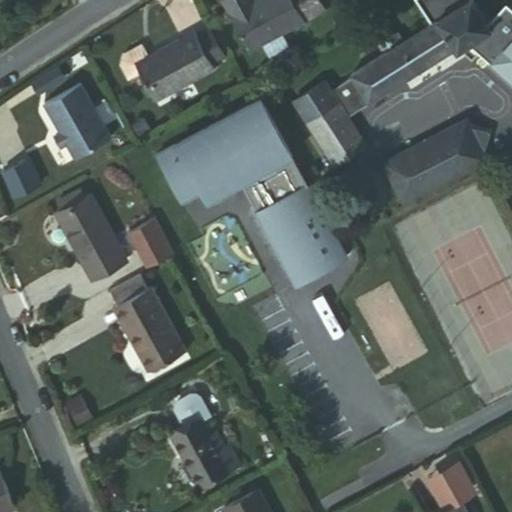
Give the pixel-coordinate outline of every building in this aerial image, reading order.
[(301,15),(320,3),(318,0),(258,0),(254,3),(247,7),(243,0),(227,0),(222,3),(249,52),(305,23),(301,15)] [(332,89),(326,80),(296,99),(336,163),(366,143),(348,114),(457,44),(460,48),(470,42),(511,82),(511,4),(510,3),(490,22),(476,0),(436,0),(425,7),(434,21),(352,73),(354,75),(332,89)] [(325,13),(320,3),(301,15),(305,23),(325,13)] [(395,41),(381,19),(368,28),(382,49),(395,41)] [(168,101),(225,69),(222,63),(233,57),(218,29),(207,35),(204,30),(160,54),(153,43),(135,53),(132,63),(140,77),(152,71),(168,101)] [(119,133),(90,78),(52,98),(80,153),(119,133)] [(269,96),(164,149),(187,195),(207,186),(213,198),(247,180),(298,282),(349,257),(269,96)] [(458,119),(409,144),(430,184),(478,159),(458,119)] [(373,163),(394,203),(430,184),(409,144),(373,163)] [(45,179),(34,155),(7,164),(18,191),(45,179)] [(64,200),(68,208),(91,196),(87,188),(64,200)] [(106,277),(133,262),(96,193),(91,196),(68,208),(63,211),(89,259),(95,256),(106,277)] [(155,271),(182,257),(163,219),(136,232),(155,271)] [(147,276),(121,289),(128,304),(155,290),(147,276)] [(158,289),(128,304),(148,347),(139,351),(150,376),(190,357),(158,289)] [(148,347),(128,304),(119,308),(139,351),(148,347)] [(197,489),(230,475),(214,441),(206,424),(214,420),(200,389),(175,400),(189,432),(173,439),(197,489)] [(214,441),(230,475),(243,469),(234,450),(229,451),(223,437),(214,441)] [(267,511),(260,497),(229,511),(267,511)]
